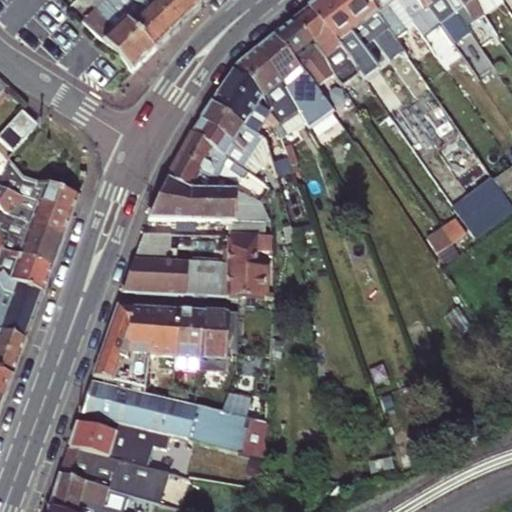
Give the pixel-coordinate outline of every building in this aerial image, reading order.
[(103,0),(104,1),(154,52),(201,5),(196,0),(155,0),(159,3),(154,8),(146,0),(103,0)] [(331,36),(337,45),(377,14),(366,0),(323,0),(309,11),(331,36)] [(418,30),(396,0),(366,0),(377,14),(385,25),(407,57),(417,49),(409,37),(418,30)] [(440,26),(421,0),(396,0),(418,30),(423,38),(440,26)] [(468,28),(448,0),(421,0),(440,26),(454,47),(464,40),(460,34),(468,28)] [(485,16),(474,0),(448,0),(468,28),(485,16)] [(154,52),(104,1),(82,23),(133,73),(154,52)] [(359,75),(344,55),(342,52),(337,45),(331,36),(309,11),(295,22),(340,85),(341,88),(359,75)] [(344,55),(357,46),(385,25),(377,14),(337,45),(342,52),(344,55)] [(295,22),(275,37),(303,71),(334,113),(344,128),(355,120),(335,90),(340,85),(295,22)] [(303,71),(275,37),(256,51),(282,82),(305,124),(308,130),(334,113),(303,71)] [(375,72),(357,46),(344,55),(359,75),(364,81),(375,72)] [(282,82),(256,51),(237,67),(262,97),(268,109),(271,116),(277,123),(276,129),(278,132),(282,140),(305,124),(282,82)] [(237,67),(213,105),(241,125),(257,135),(263,125),(273,132),(276,129),(277,123),(271,116),(268,109),(262,97),(237,67)] [(241,125),(213,105),(201,121),(263,168),(274,165),(269,147),(267,141),(257,135),(241,125)] [(0,134),(0,141),(12,153),(28,135),(23,131),(32,121),(22,111),(0,134)] [(37,125),(32,121),(23,131),(28,135),(37,125)] [(201,121),(192,135),(247,174),(253,179),(263,168),(201,121)] [(247,174),(192,135),(168,180),(183,186),(193,190),(236,192),(237,184),(247,174)] [(278,144),(269,147),(274,165),(280,187),(290,184),(278,144)] [(291,146),(285,148),(292,168),(298,165),(291,146)] [(23,180),(10,164),(0,188),(18,195),(20,197),(54,207),(54,214),(71,219),(79,198),(23,180)] [(511,167),(493,181),(511,208),(511,167)] [(183,186),(168,180),(150,222),(230,224),(230,236),(265,236),(265,223),(271,221),(261,204),(236,192),(193,190),(183,186)] [(0,209),(5,216),(12,218),(20,221),(29,226),(64,239),(71,219),(54,214),(54,207),(20,197),(18,195),(0,188),(0,209)] [(0,223),(0,237),(4,242),(0,251),(0,252),(52,270),(64,239),(29,226),(20,221),(12,218),(8,233),(0,223)] [(294,243),(291,228),(284,230),(286,244),(294,243)] [(123,292),(204,297),(229,299),(239,299),(266,298),(265,236),(230,236),(229,268),(170,264),(171,236),(144,236),(123,292)] [(0,251),(4,242),(0,237),(0,266),(12,282),(43,293),(52,270),(0,252),(0,251)] [(25,341),(43,293),(12,282),(0,266),(0,331),(2,334),(25,341)] [(266,298),(239,299),(237,363),(258,364),(258,355),(265,355),(266,298)] [(145,390),(150,358),(129,356),(132,308),(118,307),(94,378),(145,390)] [(150,358),(152,309),(132,308),(129,356),(150,358)] [(174,359),(177,311),(152,309),(150,358),(174,359)] [(199,361),(203,312),(177,311),(174,359),(199,361)] [(227,358),(228,313),(203,312),(199,361),(227,363),(227,358)] [(235,314),(228,313),(227,358),(235,358),(235,314)] [(2,334),(0,331),(0,371),(12,377),(25,341),(2,334)] [(174,359),(174,371),(199,372),(199,361),(174,359)] [(199,361),(199,372),(226,373),(227,363),(199,361)] [(0,371),(0,397),(4,399),(12,377),(0,371)] [(196,407),(170,401),(150,396),(92,382),(81,417),(132,429),(187,442),(196,407)] [(153,384),(150,396),(170,401),(172,389),(153,384)] [(172,389),(170,401),(196,407),(197,395),(172,389)] [(249,420),(196,407),(187,442),(195,444),(240,455),(249,420)] [(81,417),(69,449),(158,472),(163,450),(192,457),(195,444),(187,442),(132,429),(81,417)] [(158,472),(69,449),(60,476),(108,491),(151,504),(163,506),(170,474),(158,472)] [(102,511),(108,491),(60,476),(50,510),(57,511),(102,511)]
